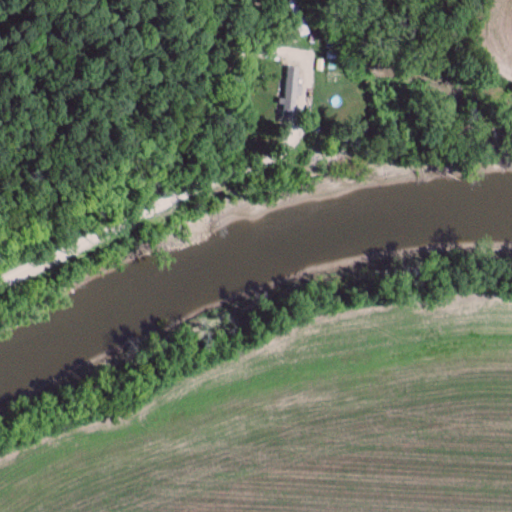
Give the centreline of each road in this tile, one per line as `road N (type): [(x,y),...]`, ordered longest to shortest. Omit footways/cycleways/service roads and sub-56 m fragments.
road 1 (residential): [(175,199),(227,162),(237,0)]
road 2 (residential): [(0,284),(175,199)]
